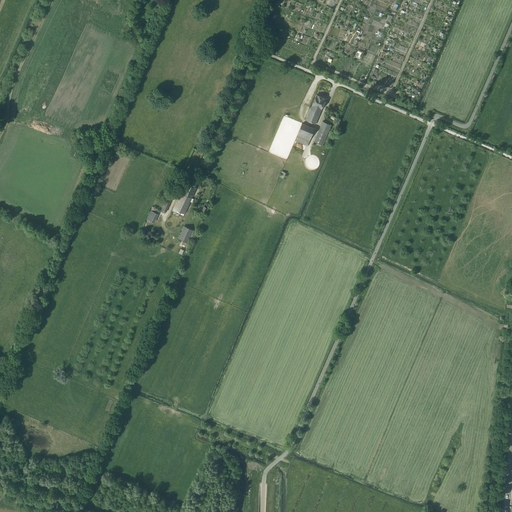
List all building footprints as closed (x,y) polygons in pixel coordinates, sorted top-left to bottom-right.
[(327,98),(317,94),(306,120),(316,124),(327,98)] [(331,125),(323,121),(314,142),(323,145),(331,125)] [(302,123),(295,141),(307,146),(315,128),(302,123)] [(196,188),(185,183),(173,208),(184,213),(196,188)] [(166,212),(171,201),(164,198),(159,209),(166,212)] [(157,209),(152,206),(146,219),(154,222),(158,214),(156,213),(157,209)] [(192,230),(184,226),(178,238),(187,242),(192,230)] [(258,511),(265,511),(266,499),(267,499),(267,484),(266,483),(265,511),(258,511),(260,483),(259,483),(258,499),(259,499),(258,511)]
